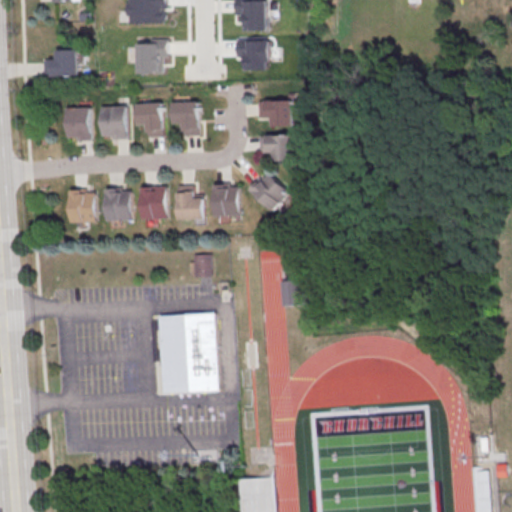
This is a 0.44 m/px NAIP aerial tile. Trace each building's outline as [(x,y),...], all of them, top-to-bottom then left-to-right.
[(45,76),(80,76),(80,49),(58,49),(58,59),(45,59),(45,76)] [(295,100),(261,100),(261,116),(272,116),(272,126),(295,126),(295,100)] [(202,135),(202,101),(175,101),(175,123),(185,123),(185,135),(202,135)] [(151,136),(166,136),(166,103),(139,103),(139,125),(150,125),(151,136)] [(104,106),(104,139),(131,139),(131,106),(104,106)] [(94,140),(94,107),(69,107),(69,140),(94,140)] [(297,160),(297,135),(264,135),(264,150),(275,150),(275,160),(297,160)] [(293,192),(269,170),(252,189),(277,211),(293,192)] [(183,223),(181,188),(197,187),(197,196),(207,196),(208,221),(183,223)] [(220,220),(218,187),(229,187),(229,189),(243,189),(244,218),(220,220)] [(147,222),(146,190),(156,189),(156,192),(170,191),(171,221),(147,222)] [(111,224),(110,192),(121,191),(121,194),(134,194),(135,223),(111,224)] [(75,225),(74,193),(84,192),(85,195),(98,195),(99,224),(75,225)] [(214,254),(192,254),(192,277),(214,277),(214,254)] [(303,279),(306,303),(286,305),(283,281),(303,279)] [(163,319),(218,316),(223,394),(167,396),(163,319)] [(499,465),(508,465),(509,477),(501,477),(499,465)]
